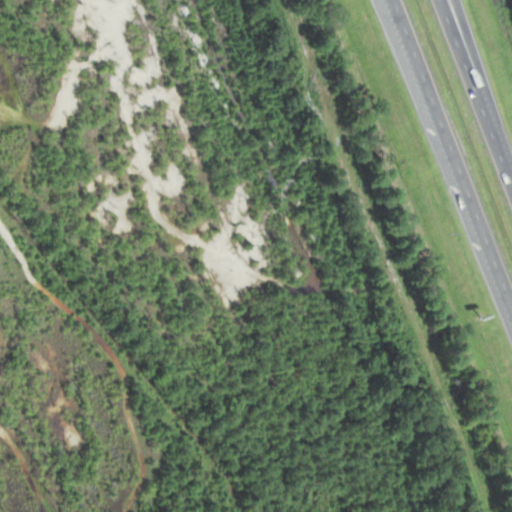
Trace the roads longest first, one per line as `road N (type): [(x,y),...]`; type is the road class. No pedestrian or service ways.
road 1 (motorway): [(391,0),(511,311)]
road 2 (motorway): [(381,0),(468,197)]
road 3 (motorway): [(511,191),(438,0)]
road 4 (motorway): [(511,187),(450,0)]
